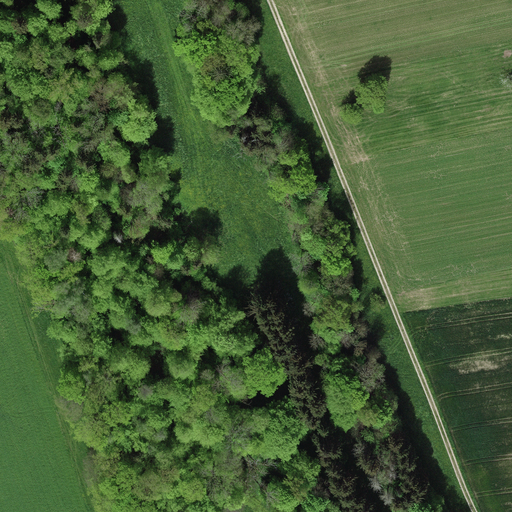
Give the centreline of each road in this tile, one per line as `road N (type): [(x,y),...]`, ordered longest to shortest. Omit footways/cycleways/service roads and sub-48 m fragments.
road 1 (track): [(474,511),(270,0)]
road 2 (track): [(0,220),(98,511)]
road 3 (track): [(0,195),(59,154),(86,122),(69,30),(50,0)]
